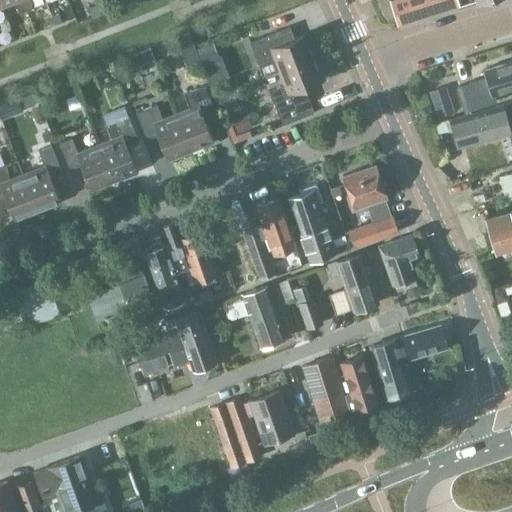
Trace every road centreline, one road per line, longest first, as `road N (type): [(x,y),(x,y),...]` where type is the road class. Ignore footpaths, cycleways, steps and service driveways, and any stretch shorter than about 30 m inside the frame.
road 1 (residential): [(426,309),(0,462)]
road 2 (residential): [(0,262),(391,119)]
road 3 (tertiary): [(488,362),(455,263),(391,119)]
road 4 (residential): [(366,62),(511,16)]
road 5 (primary): [(452,463),(313,511)]
